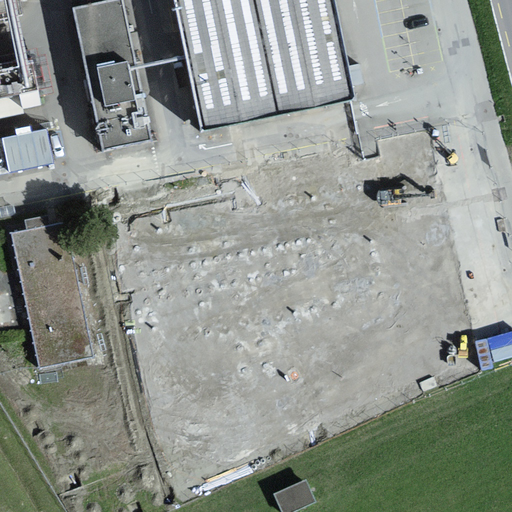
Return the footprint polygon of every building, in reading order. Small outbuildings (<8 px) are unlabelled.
[(23,0),(0,0),(0,108),(41,101),(23,0)] [(123,0),(113,0),(78,8),(109,145),(153,135),(123,0)] [(339,0),(180,0),(207,123),(359,90),(339,0)] [(51,123),(4,128),(8,165),(55,160),(51,123)] [(363,161),(306,174),(338,317),(395,304),(363,161)] [(66,223),(14,233),(41,365),(93,354),(66,223)] [(9,287),(0,288),(0,318),(12,317),(9,287)] [(277,488),(285,507),(314,495),(306,476),(277,488)]
